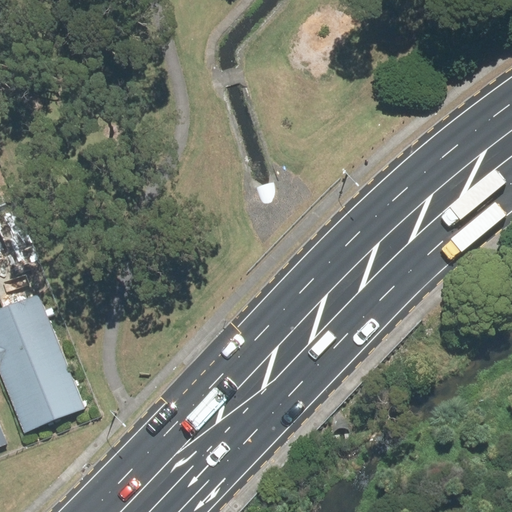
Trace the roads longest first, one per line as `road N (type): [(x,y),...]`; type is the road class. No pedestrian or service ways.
road 1 (primary): [(93,511),(406,195),(511,108)]
road 2 (primary): [(511,189),(429,252),(300,381),(189,511)]
